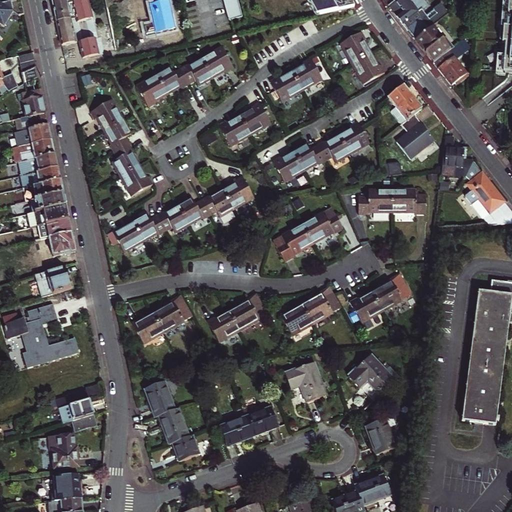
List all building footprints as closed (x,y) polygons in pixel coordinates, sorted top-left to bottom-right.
[(12,11),(20,16),(24,15),(21,0),(0,0),(0,24),(3,26),(12,11)] [(52,0),(62,47),(77,44),(75,36),(73,36),(70,18),(76,17),(77,23),(93,20),(89,1),(80,2),(79,0),(52,0)] [(241,20),(236,0),(222,0),(227,23),(241,20)] [(309,0),(318,15),(355,8),(350,0),(309,0)] [(426,5),(421,0),(398,0),(396,3),(388,8),(393,14),(415,42),(430,31),(450,16),(442,5),(427,17),(421,9),(426,5)] [(511,0),(507,0),(506,14),(504,14),(502,30),(501,30),(500,40),(502,41),(501,44),(504,44),(503,56),(503,57),(501,57),(499,73),(502,73),(502,74),(504,74),(511,74),(511,0)] [(441,45),(430,31),(415,42),(422,51),(425,51),(427,53),(426,57),(433,65),(452,49),(445,41),(441,45)] [(339,46),(351,66),(370,55),(363,41),(365,40),(361,34),(339,46)] [(79,43),(84,69),(98,66),(93,40),(79,43)] [(436,69),(450,87),(466,74),(453,59),(468,47),(463,41),(452,49),(433,65),(433,66),(434,65),(437,69),(436,69)] [(227,74),(234,70),(221,48),(202,60),(213,80),(226,72),(227,74)] [(21,70),(35,67),(32,53),(18,57),(21,70)] [(370,55),(351,66),(362,86),(370,82),(375,79),(383,74),(380,67),(378,68),(370,55)] [(501,57),(503,57),(503,56),(496,56),(495,77),(504,78),(504,74),(502,74),(502,73),(499,73),(501,57)] [(304,65),(291,73),(302,92),(322,80),(309,59),(303,63),(304,65)] [(180,70),(189,86),(196,82),(199,87),(213,80),(202,60),(188,67),(187,66),(180,70)] [(189,86),(180,70),(174,73),(170,67),(157,75),(168,95),(181,87),(183,89),(189,86)] [(21,74),(23,85),(38,79),(35,68),(21,74)] [(0,93),(3,97),(8,93),(1,82),(3,80),(0,71),(0,93)] [(277,80),(276,78),(269,82),(282,103),(302,92),(291,73),(277,80)] [(8,93),(18,87),(10,75),(3,80),(1,82),(8,93)] [(168,95),(157,75),(136,87),(148,109),(155,105),(154,103),(168,95)] [(403,86),(387,98),(395,109),(390,113),(400,126),(413,116),(421,110),(403,86)] [(45,115),(40,91),(21,95),(26,119),(45,115)] [(104,132),(123,121),(112,101),(91,113),(94,119),(96,118),(104,132)] [(252,109),(239,117),(250,137),(270,125),(258,104),(251,108),(252,109)] [(48,127),(45,115),(26,119),(15,121),(17,133),(48,127)] [(7,116),(0,117),(0,121),(2,124),(9,123),(7,116)] [(413,116),(400,126),(411,140),(400,149),(408,160),(433,142),(413,116)] [(226,125),(225,123),(218,127),(230,148),(250,137),(239,117),(226,125)] [(123,121),(104,132),(112,146),(111,147),(114,154),(131,145),(127,138),(132,135),(123,121)] [(369,145),(360,129),(357,124),(350,128),(350,130),(338,137),(349,156),(369,145)] [(51,141),(48,127),(17,133),(15,134),(19,148),(51,141)] [(316,147),(325,163),(333,158),(336,164),(349,156),(338,137),(324,144),(324,143),(316,147)] [(473,162),(464,161),(462,161),(463,152),(451,151),(452,148),(452,140),(444,139),(441,172),(440,176),(449,176),(449,181),(459,182),(460,177),(464,178),(465,177),(470,167),(473,162)] [(54,156),(51,141),(19,148),(22,163),(54,156)] [(131,145),(114,154),(118,160),(112,163),(120,177),(140,166),(132,152),(134,151),(131,145)] [(306,145),(293,153),(304,172),(317,164),(318,167),(325,163),(316,147),(309,151),(306,145)] [(462,161),(464,161),(465,149),(452,148),(451,151),(463,152),(462,161)] [(304,172),(293,153),(280,160),(279,159),(271,163),(283,184),(304,172)] [(22,163),(24,176),(57,170),(54,156),(22,163)] [(132,198),(153,186),(149,179),(148,180),(140,166),(120,177),(132,198)] [(463,196),(487,226),(511,224),(511,215),(501,202),(502,201),(484,179),(481,182),(477,176),(470,167),(465,177),(469,182),(465,185),(470,191),(463,196)] [(21,177),(24,189),(59,182),(57,170),(24,176),(21,177)] [(254,199),(242,178),(234,182),(235,184),(223,191),(234,210),(254,199)] [(59,182),(24,189),(27,203),(37,201),(62,195),(59,182)] [(368,191),(369,197),(358,197),(359,216),(369,215),(369,214),(391,213),(391,190),(368,191)] [(414,190),(391,190),(391,213),(414,213),(414,215),(425,214),(425,196),(414,196),(414,190)] [(211,216),(217,212),(220,218),(234,210),(223,191),(209,198),(208,197),(202,200),(211,216)] [(62,195),(37,201),(40,213),(65,208),(62,195)] [(202,200),(194,205),(191,199),(178,206),(189,226),(202,218),(203,220),(211,216),(202,200)] [(189,226),(178,206),(164,214),(164,213),(156,217),(167,236),(175,232),(175,233),(189,226)] [(32,215),(35,228),(68,221),(65,208),(40,213),(32,215)] [(332,234),(333,235),(343,230),(331,208),(302,224),(313,244),(332,234)] [(156,217),(150,220),(147,215),(133,222),(144,242),(158,235),(161,240),(167,236),(156,217)] [(48,239),(70,234),(68,221),(35,228),(31,229),(34,242),(48,239)] [(144,242),(133,222),(120,230),(119,228),(112,232),(124,254),(144,242)] [(313,244),(302,224),(272,241),(284,262),(294,257),(293,255),(313,244)] [(74,253),(70,234),(48,239),(52,258),(74,253)] [(41,275),(49,272),(47,265),(39,267),(41,275)] [(63,268),(49,272),(41,275),(36,276),(42,298),(72,289),(68,275),(65,276),(63,268)] [(370,293),(381,313),(411,297),(399,276),(382,285),(383,286),(370,293)] [(500,418),(498,418),(510,324),(511,324),(511,285),(508,285),(493,283),(491,294),(482,293),(465,422),(497,426),(498,422),(500,422),(500,418)] [(301,306),(312,326),(341,310),(336,301),(331,292),(329,290),(327,289),(313,297),(314,299),(301,306)] [(381,313),(370,293),(358,300),(357,298),(349,303),(361,325),(381,313)] [(465,422),(482,293),(479,293),(463,422),(465,422)] [(240,305),(228,312),(239,332),(268,317),(257,296),(254,296),(240,304),(240,305)] [(166,308),(153,315),(163,335),(192,320),(181,298),(165,306),(166,308)] [(22,335),(28,353),(23,355),(27,368),(78,353),(74,340),(48,347),(41,324),(56,320),(52,305),(27,312),(31,324),(26,325),(25,319),(2,326),(6,340),(22,335)] [(312,326),(301,306),(288,313),(287,311),(279,315),(291,337),(312,326)] [(239,332),(228,312),(215,319),(214,317),(206,321),(218,343),(239,332)] [(140,322),(140,320),(132,324),(143,346),(163,335),(153,315),(140,322)] [(394,383),(371,357),(348,378),(359,390),(367,383),(380,397),(394,383)] [(306,404),(325,397),(313,364),(283,375),(289,390),(299,386),(306,404)] [(145,390),(156,418),(159,417),(174,411),(163,383),(145,390)] [(86,390),(86,392),(89,402),(99,399),(96,387),(86,390)] [(61,410),(89,402),(86,392),(58,401),(61,410)] [(93,416),(89,402),(61,410),(59,410),(60,414),(63,413),(66,424),(71,422),(93,416)] [(244,418),(251,437),(278,428),(271,409),(244,418)] [(173,443),(188,438),(177,410),(174,411),(159,417),(169,445),(173,443)] [(96,426),(93,416),(71,422),(74,432),(96,426)] [(244,418),(220,427),(226,446),(251,437),(244,418)] [(388,431),(394,428),(390,419),(366,428),(377,457),(395,450),(388,431)] [(73,436),(47,438),(48,451),(52,451),(53,470),(77,468),(76,449),(75,449),(73,436)] [(188,438),(173,443),(180,462),(198,455),(191,437),(188,438)] [(380,479),(354,488),(356,494),(361,506),(387,497),(380,479)] [(60,502),(80,500),(78,480),(59,482),(60,502)] [(363,511),(361,506),(356,494),(330,504),(333,511),(363,511)] [(60,511),(81,511),(80,500),(60,502),(59,502),(60,511)] [(313,511),(309,500),(290,507),(291,511),(313,511)]
